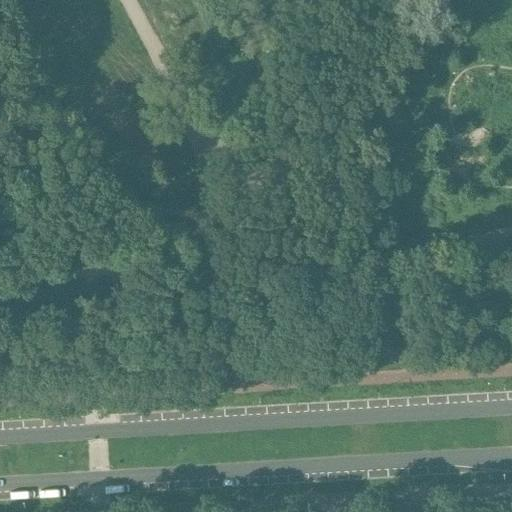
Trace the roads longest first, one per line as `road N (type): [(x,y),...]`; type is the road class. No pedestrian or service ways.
road 1 (secondary): [(511,407),(0,438)]
road 2 (secondary): [(0,483),(511,455)]
